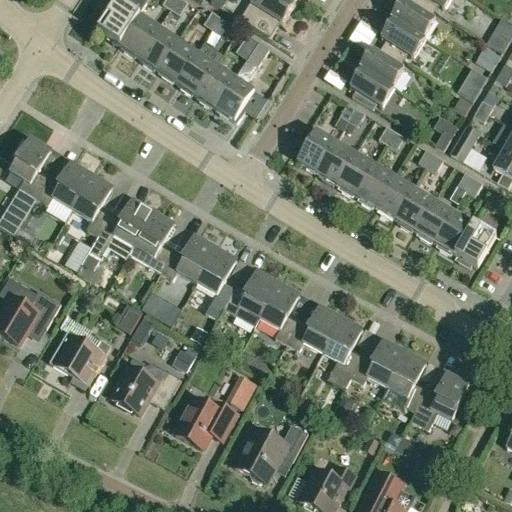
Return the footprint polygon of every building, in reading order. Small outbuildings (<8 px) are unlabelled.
[(120,49),(140,19),(152,0),(128,0),(123,8),(119,6),(99,36),(120,49)] [(170,14),(179,2),(176,0),(167,0),(162,9),(170,14)] [(214,0),(211,5),(220,11),(226,0),(214,0)] [(295,8),(293,7),(293,8),(280,0),(254,0),(240,23),(270,41),(280,26),(283,28),(295,8)] [(452,0),(413,0),(413,1),(434,15),(438,9),(444,13),(452,0)] [(431,21),(434,15),(413,1),(409,7),(403,3),(390,22),(392,24),(393,23),(423,42),(424,41),(435,23),(431,21)] [(179,2),(170,14),(179,20),(187,7),(179,2)] [(212,34),(220,22),(211,16),(203,29),(212,34)] [(139,62),(159,32),(140,19),(120,49),(125,53),(123,55),(134,62),(136,60),(139,62)] [(220,22),(212,34),(220,40),(224,35),(229,27),(220,22)] [(426,43),(424,41),(423,42),(393,23),(392,24),(381,42),(386,45),(382,51),(403,64),(407,58),(413,62),(426,43)] [(494,36),(509,45),(511,39),(511,30),(501,24),(494,36)] [(229,27),(224,35),(234,41),(239,34),(229,27)] [(158,75),(178,44),(159,32),(139,62),(144,65),(142,67),(153,75),(155,73),(158,75)] [(249,61),(258,47),(249,40),(239,55),(249,61)] [(177,87),(197,57),(178,44),(158,75),(163,78),(161,80),(172,87),(174,85),(177,87)] [(269,54),(258,47),(249,61),(235,82),(215,112),(237,127),(245,116),(242,114),(254,95),(249,92),(249,85),(269,54)] [(400,70),(403,64),(382,51),(378,57),(372,52),(359,72),(361,73),(361,72),(392,92),(393,91),(404,73),(400,70)] [(486,54),(478,68),(488,74),(496,60),(486,54)] [(196,100),(216,70),(197,57),(177,87),(182,91),(180,93),(191,100),(193,98),(196,100)] [(511,72),(504,68),(500,76),(510,82),(511,82),(511,72)] [(215,112),(235,82),(216,70),(196,100),(201,103),(199,105),(210,113),(212,110),(215,112)] [(395,92),(393,91),(392,92),(361,72),(361,73),(350,91),(382,112),(395,92)] [(472,73),(465,85),(480,94),(487,82),(472,73)] [(500,76),(495,83),(506,90),(510,82),(500,76)] [(459,100),(452,113),(464,120),(471,108),(459,100)] [(482,105),(478,113),(488,119),(493,111),(482,105)] [(348,126),(356,112),(347,107),(340,120),(348,126)] [(356,112),(348,126),(357,131),(365,118),(356,112)] [(478,113),(473,121),(484,127),(488,119),(478,113)] [(511,132),(503,128),(492,146),(505,153),(511,157),(511,132)] [(387,149),(395,136),(386,131),(379,144),(387,149)] [(467,131),(450,159),(462,166),(479,138),(467,131)] [(317,178),(336,147),(316,135),(297,166),(317,178)] [(395,136),(387,149),(396,154),(404,141),(395,136)] [(443,155),(450,143),(442,138),(435,150),(443,155)] [(36,203),(51,180),(39,172),(48,157),(51,158),(51,157),(30,144),(28,147),(22,144),(13,159),(18,162),(10,175),(24,184),(19,192),(36,203)] [(337,189),(356,158),(336,147),(317,178),(323,181),(321,183),(333,190),(334,188),(337,189)] [(511,157),(505,153),(493,172),(502,178),(497,187),(508,193),(511,185),(511,157)] [(427,172),(435,159),(426,154),(418,166),(427,172)] [(357,201),(375,170),(356,158),(337,189),(342,193),(341,195),(352,201),(354,199),(357,201)] [(435,159),(427,172),(436,177),(443,164),(435,159)] [(72,214),(92,182),(70,169),(70,170),(72,172),(63,187),(51,180),(36,203),(48,210),(53,202),(72,214)] [(376,213),(395,182),(375,170),(357,201),(362,204),(361,206),(372,213),(373,211),(376,213)] [(466,195),(474,182),(465,177),(457,190),(466,195)] [(98,241),(112,217),(100,209),(109,194),(112,196),(113,195),(92,182),(72,214),(91,225),(86,233),(98,241)] [(396,224),(414,193),(395,182),(376,213),(382,216),(380,218),(392,225),(393,223),(396,224)] [(474,182),(466,195),(475,201),(482,188),(474,182)] [(416,236),(434,205),(414,193),(396,224),(401,228),(400,230),(411,236),(413,234),(416,236)] [(503,200),(494,194),(484,211),(493,216),(503,200)] [(435,248),(453,217),(434,205),(416,236),(421,239),(420,241),(431,248),(432,246),(435,248)] [(134,251),(153,219),(132,206),(131,207),(134,209),(125,224),(112,217),(98,241),(89,256),(101,264),(115,240),(134,251)] [(0,230),(14,239),(22,227),(4,216),(0,222),(0,230)] [(455,259),(473,228),(453,217),(435,248),(441,251),(439,253),(451,260),(452,258),(455,259)] [(174,231),(153,219),(134,251),(129,259),(161,277),(174,254),(162,246),(171,231),(174,232),(174,231)] [(478,273),(496,242),(473,228),(455,259),(460,263),(458,266),(470,273),(472,269),(478,273)] [(197,287),(215,255),(194,243),(193,244),(196,245),(187,261),(174,254),(161,277),(173,284),(177,276),(197,287)] [(224,314),(237,289),(241,282),(229,275),(233,267),(236,268),(237,267),(215,255),(197,287),(216,298),(205,317),(218,324),(224,314)] [(82,269),(69,261),(65,269),(77,276),(82,269)] [(255,331),(260,323),(278,290),(256,278),(256,279),(258,281),(250,297),(237,289),(224,314),(255,331)] [(302,317),(291,311),(296,302),(299,303),(300,302),(278,290),(260,323),(279,334),(275,342),(287,349),(300,324),(299,324),(302,317)] [(9,306),(0,320),(0,337),(20,350),(27,338),(35,325),(47,332),(61,308),(39,295),(37,298),(26,316),(9,306)] [(323,357),(341,325),(319,313),(318,314),(321,315),(313,331),(300,324),(287,349),(299,355),(304,347),(323,357)] [(131,337),(139,322),(127,315),(119,330),(131,337)] [(351,383),(364,359),(351,352),(359,336),(362,337),(363,336),(341,325),(323,357),(343,368),(333,387),(345,394),(351,383)] [(67,336),(49,367),(89,390),(107,359),(106,358),(111,350),(101,344),(96,352),(67,336)] [(214,358),(220,349),(211,344),(205,353),(214,358)] [(387,391),(404,358),(382,347),(382,348),(385,349),(376,365),(364,359),(351,383),(363,390),(367,381),(387,391)] [(179,356),(173,367),(188,375),(198,357),(187,350),(182,358),(179,356)] [(415,416),(427,392),(415,385),(423,369),(426,371),(426,370),(404,358),(387,391),(381,403),(401,413),(402,410),(415,416)] [(264,366),(257,379),(267,384),(268,385),(275,372),(274,372),(274,371),(264,366)] [(127,370),(110,402),(141,420),(158,389),(173,398),(181,384),(152,368),(144,370),(140,377),(127,370)] [(467,395),(469,391),(446,380),(445,381),(448,382),(440,398),(427,392),(415,416),(410,425),(429,435),(438,417),(452,425),(459,411),(465,413),(473,397),(467,395)] [(203,454),(211,439),(222,445),(236,418),(215,406),(212,411),(195,402),(175,439),(203,454)] [(308,411),(297,406),(292,418),(297,420),(302,422),(303,419),(305,420),(309,422),(313,414),(308,412),(308,411)] [(347,418),(337,413),(332,422),(342,428),(347,418)] [(249,446),(235,472),(250,480),(251,484),(259,488),(263,486),(267,489),(282,461),(293,466),(308,438),(292,429),(282,447),(252,431),(245,444),(249,446)] [(391,436),(386,447),(396,453),(402,441),(391,436)] [(379,446),(369,441),(363,453),(373,458),(379,446)] [(402,441),(395,456),(405,461),(413,446),(402,441)] [(315,473),(299,505),(305,508),(303,511),(335,511),(347,491),(349,492),(355,480),(338,472),(333,482),(315,473)] [(379,476),(362,510),(360,511),(399,511),(392,508),(401,490),(399,486),(379,476)]
